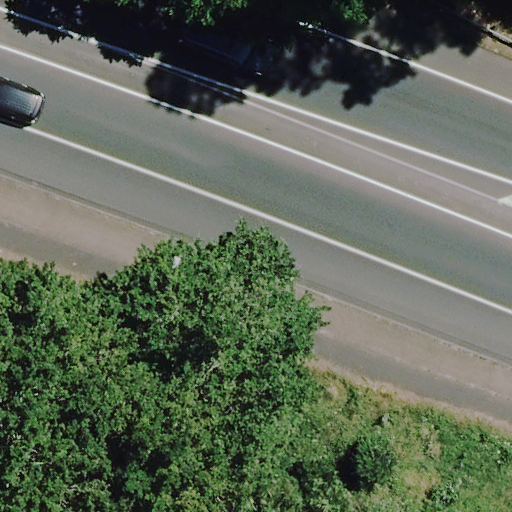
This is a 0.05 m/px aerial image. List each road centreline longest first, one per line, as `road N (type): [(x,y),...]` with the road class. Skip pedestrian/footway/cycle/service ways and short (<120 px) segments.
road 1 (trunk): [(511,313),(0,128)]
road 2 (trunk): [(55,0),(511,162)]
